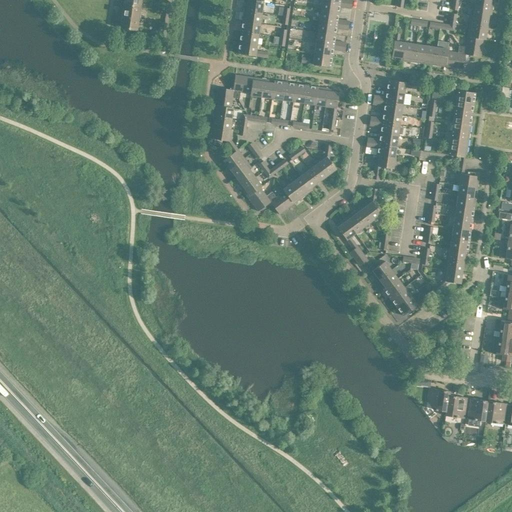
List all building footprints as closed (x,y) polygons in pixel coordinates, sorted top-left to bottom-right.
[(263,2),(250,0),(245,0),(244,10),(262,13),(263,2)] [(340,2),(325,0),(322,0),(321,10),(338,13),(340,2)] [(117,12),(116,16),(138,19),(140,8),(123,5),(122,12),(117,12)] [(492,7),(474,5),(473,15),(471,14),(470,15),(488,18),(490,18),(492,7)] [(262,13),(244,10),(242,21),(260,23),(262,13)] [(321,10),(319,21),(337,24),(338,13),(321,10)] [(488,18),(470,15),(469,26),(486,29),(488,18)] [(138,19),(116,16),(116,20),(121,21),(120,28),(137,31),(138,19)] [(288,17),(283,16),(280,16),(279,21),(282,21),(282,24),(287,25),(288,17)] [(242,21),(241,32),(258,34),(260,23),(242,21)] [(319,21),(317,32),(335,34),(337,24),(319,21)] [(486,29),(469,26),(467,37),(482,39),(485,39),(486,29)] [(258,34),(241,32),(239,42),(257,45),(258,34)] [(317,32),(316,43),(333,45),(335,34),(317,32)] [(482,39),(467,37),(466,47),(459,46),(465,54),(480,57),(482,39)] [(402,60),(405,42),(394,41),(391,59),(402,60)] [(257,45),(239,42),(238,53),(255,56),(257,45)] [(415,44),(405,42),(402,60),(413,62),(415,44)] [(316,43),(314,53),(332,56),(333,45),(316,43)] [(415,44),(413,62),(424,63),(426,46),(415,44)] [(437,47),(426,46),(424,63),(434,65),(437,47)] [(458,53),(448,51),(445,67),(463,69),(465,54),(459,46),(458,53)] [(437,47),(434,65),(445,67),(448,51),(448,49),(437,47)] [(332,56),(314,53),(313,64),(330,67),(332,56)] [(235,75),(233,90),(239,98),(240,91),(250,93),(252,77),(235,75)] [(252,77),(250,93),(250,95),(261,97),(263,79),(252,77)] [(263,79),(261,97),(271,98),(274,81),(263,79)] [(418,84),(406,82),(388,80),(386,90),(404,93),(405,88),(417,90),(418,84)] [(274,81),(271,98),(282,100),(285,82),(274,81)] [(285,82),(282,100),(293,102),(296,84),(285,82)] [(296,84),(293,102),(304,103),(306,85),(296,84)] [(317,87),(306,85),(304,103),(315,105),(317,87)] [(218,87),(215,105),(231,107),(232,97),(239,98),(233,90),(218,87)] [(328,89),(317,87),(315,105),(325,106),(328,89)] [(445,88),(445,93),(445,94),(457,95),(456,101),(473,103),(475,93),(445,88)] [(328,89),(325,106),(331,107),(327,129),(333,130),(336,108),(339,90),(328,89)] [(386,90),(385,101),(402,104),(404,93),(386,90)] [(385,101),(383,112),(401,114),(402,104),(385,101)] [(456,101),(454,111),(472,114),(473,103),(456,101)] [(231,107),(215,105),(214,116),(231,118),(233,108),(231,107)] [(454,111),(453,122),(470,125),(472,114),(454,111)] [(401,114),(383,112),(382,123),(399,125),(401,114)] [(214,116),(212,126),(230,129),(231,118),(214,116)] [(470,125),(453,122),(451,133),(469,136),(470,125)] [(382,123),(380,133),(398,136),(399,125),(382,123)] [(230,129),(212,126),(210,138),(214,139),(214,142),(221,143),(222,140),(231,141),(232,129),(230,129)] [(380,133),(378,144),(396,147),(398,136),(380,133)] [(451,133),(449,144),(467,146),(469,136),(451,133)] [(256,149),(251,143),(247,145),(252,152),(256,149)] [(378,144),(377,155),(395,157),(396,147),(378,144)] [(467,146),(449,144),(448,155),(465,157),(467,146)] [(302,146),(296,151),(298,155),(305,150),(302,146)] [(244,158),(237,149),(223,160),(230,169),(244,158)] [(256,149),(252,152),(257,159),(261,156),(256,149)] [(296,151),(289,156),(292,160),(298,155),(296,151)] [(325,155),(316,161),(327,175),(336,169),(325,155)] [(395,157),(377,155),(375,166),(384,167),(383,170),(390,171),(391,168),(395,169),(397,157),(395,157)] [(244,158),(230,169),(236,177),(234,179),(249,169),(251,167),(244,158)] [(285,159),(278,164),(281,168),(288,163),(285,159)] [(268,168),(262,161),(259,164),(264,171),(268,168)] [(316,161),(308,168),(318,182),(327,175),(316,161)] [(278,164),(272,169),(274,173),(281,168),(278,164)] [(268,168),(264,171),(268,177),(272,174),(268,168)] [(318,182),(308,168),(298,174),(300,176),(311,190),(310,188),(318,182)] [(255,177),(249,169),(234,179),(241,188),(255,177)] [(457,184),(477,187),(478,176),(458,173),(457,184)] [(311,190),(300,176),(291,183),(302,197),(311,190)] [(262,186),(255,177),(241,188),(247,197),(260,188),(262,186)] [(302,197),(291,183),(283,189),(284,191),(293,203),(302,197)] [(477,187),(457,184),(457,185),(459,185),(458,195),(475,198),(477,187)] [(260,188),(247,197),(258,211),(270,202),(272,191),(266,196),(260,188)] [(272,191),(270,202),(279,214),(293,203),(284,191),(276,197),(272,191)] [(475,198),(458,195),(456,206),(474,208),(475,198)] [(371,199),(362,206),(373,220),(382,214),(371,199)] [(373,220),(362,206),(353,212),(364,227),(373,220)] [(456,206),(454,217),(472,219),(474,208),(456,206)] [(353,212),(345,219),(355,233),(364,227),(353,212)] [(472,219),(454,217),(453,227),(470,230),(472,219)] [(355,233),(345,219),(336,225),(346,240),(355,233)] [(470,230),(453,227),(451,238),(469,241),(470,230)] [(469,241),(451,238),(450,248),(447,248),(465,252),(467,252),(469,241)] [(353,249),(357,246),(352,240),(349,243),(353,249)] [(511,241),(508,241),(507,246),(503,246),(501,257),(511,259),(511,265),(511,264),(511,241)] [(357,246),(353,249),(350,252),(359,265),(363,262),(367,259),(357,246)] [(465,252),(447,248),(446,259),(463,262),(465,252)] [(367,259),(363,262),(368,269),(372,266),(367,259)] [(463,262),(446,259),(444,270),(462,273),(463,262)] [(377,280),(391,270),(385,261),(370,272),(377,280)] [(398,278),(391,270),(377,280),(383,289),(398,278)] [(444,270),(442,281),(433,287),(436,291),(449,282),(460,283),(462,273),(444,270)] [(511,292),(511,275),(503,274),(502,286),(506,286),(505,292),(511,292)] [(404,287),(398,278),(383,289),(390,298),(404,287)] [(404,287),(390,298),(396,307),(410,296),(404,287)] [(410,296),(396,307),(403,316),(420,303),(433,293),(431,289),(414,301),(410,296)] [(511,292),(505,292),(504,297),(500,297),(499,308),(509,310),(508,315),(511,315),(511,292)] [(511,316),(511,315),(508,315),(507,321),(497,319),(495,331),(499,331),(499,337),(509,338),(511,316)] [(509,338),(499,337),(498,342),(494,342),(492,353),(502,355),(502,361),(505,361),(509,338)] [(449,395),(450,391),(429,388),(427,402),(433,410),(446,412),(449,395)] [(446,412),(445,415),(463,418),(466,398),(449,395),(446,412)] [(485,421),(488,401),(470,398),(467,419),(485,421)] [(506,404),(488,401),(485,421),(503,424),(506,404)]
